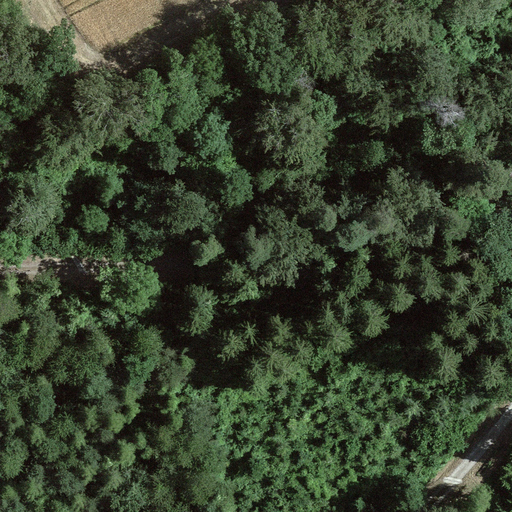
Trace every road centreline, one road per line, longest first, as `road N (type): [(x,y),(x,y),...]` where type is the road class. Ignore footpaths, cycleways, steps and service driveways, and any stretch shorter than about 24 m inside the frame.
road 1 (track): [(0,267),(201,257),(374,234),(511,203)]
road 2 (track): [(511,413),(420,511)]
